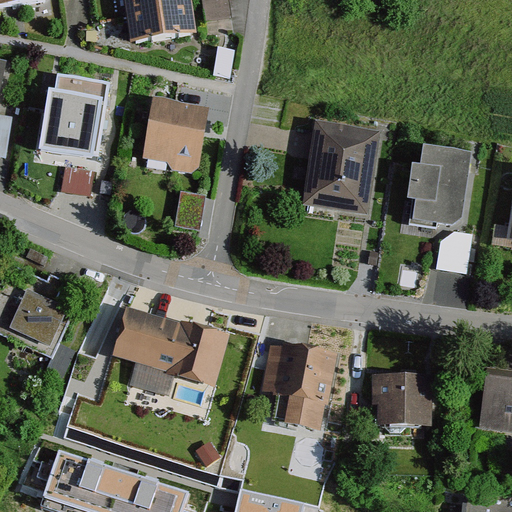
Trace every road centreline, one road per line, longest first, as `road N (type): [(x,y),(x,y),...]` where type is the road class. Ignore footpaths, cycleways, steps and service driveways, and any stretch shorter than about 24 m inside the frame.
road 1 (residential): [(209,285),(511,327)]
road 2 (residential): [(260,0),(209,285)]
road 3 (residential): [(0,205),(106,252),(209,285)]
